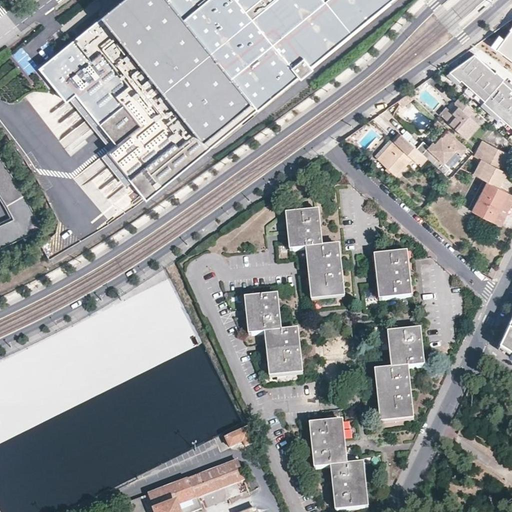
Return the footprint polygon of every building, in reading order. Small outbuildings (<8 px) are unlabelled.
[(103,22),(44,69),(71,102),(79,94),(119,145),(111,153),(148,200),(390,0),(118,0),(98,16),(103,22)] [(511,22),(504,33),(500,29),(488,45),(511,62),(511,22)] [(476,55),(451,73),(461,82),(463,81),(486,102),(504,82),(506,79),(498,72),(497,73),(476,55)] [(511,89),(504,82),(486,102),(485,103),(511,126),(511,89)] [(416,89),(409,94),(413,98),(419,91),(416,89)] [(468,103),(461,97),(456,102),(456,103),(460,106),(447,119),(468,138),(480,124),(472,116),(476,110),(468,103)] [(442,114),(447,119),(460,106),(456,103),(451,109),(449,107),(442,114)] [(426,156),(396,129),(389,137),(395,142),(380,160),(395,174),(411,156),(419,164),(426,156)] [(468,147),(448,129),(442,135),(441,134),(434,142),(433,140),(427,146),(444,162),(456,149),(462,155),(468,147)] [(374,155),(380,160),(395,142),(389,137),(374,155)] [(483,159),(475,172),(485,178),(488,180),(500,186),(508,170),(507,170),(501,166),(508,153),(483,139),(476,155),(483,159)] [(511,159),(511,154),(508,153),(501,166),(507,170),(511,159)] [(13,220),(0,225),(0,248),(42,229),(25,196),(0,158),(0,196),(0,197),(13,220)] [(485,178),(469,207),(473,209),(488,180),(485,178)] [(488,180),(473,209),(494,220),(509,191),(500,186),(488,180)] [(511,192),(509,191),(494,220),(500,223),(511,200),(511,192)] [(317,212),(289,215),(293,252),(310,250),(321,248),(317,212)] [(337,247),(321,248),(310,250),(314,287),(311,287),(312,300),(345,297),(343,283),(341,283),(337,247)] [(406,253),(377,257),(383,301),(411,298),(406,253)] [(277,297),(248,300),(252,336),(268,334),(280,333),(277,297)] [(504,350),(511,355),(511,316),(500,341),(506,345),(504,350)] [(419,330),(392,333),(395,369),(406,368),(423,367),(419,330)] [(297,331),(280,333),(268,334),(271,362),(268,363),(270,376),(302,373),(301,359),(300,359),(297,331)] [(504,350),(506,345),(500,341),(498,346),(504,350)] [(410,404),(406,368),(395,369),(379,371),(382,407),(380,407),(382,421),(414,418),(413,404),(410,404)] [(339,423),(311,425),(316,470),(333,468),(344,467),(339,423)] [(248,426),(224,437),(228,447),(241,441),(244,446),(254,441),(248,426)] [(181,511),(200,505),(196,495),(223,485),(227,495),(247,487),(236,458),(146,492),(153,511),(181,511)] [(361,465),(344,467),(333,468),(338,511),(366,509),(361,465)] [(196,495),(200,505),(227,495),(223,485),(196,495)] [(129,511),(150,511),(153,511),(146,492),(125,500),(129,511)]
